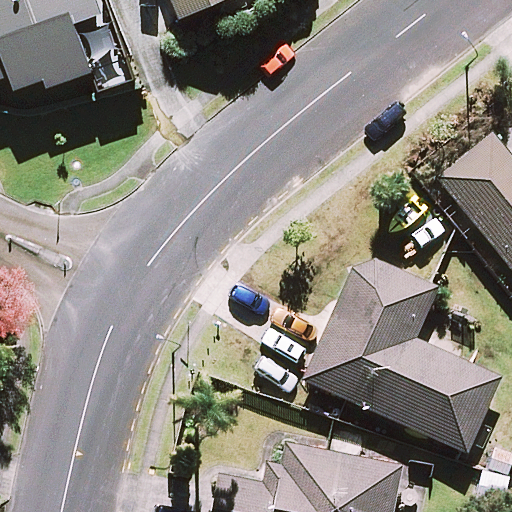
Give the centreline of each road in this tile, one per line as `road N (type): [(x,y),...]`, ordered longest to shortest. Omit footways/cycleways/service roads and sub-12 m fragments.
road 1 (tertiary): [(445,0),(199,205),(125,297)]
road 2 (tertiary): [(125,297),(95,372),(63,511)]
road 3 (residential): [(0,222),(125,297)]
